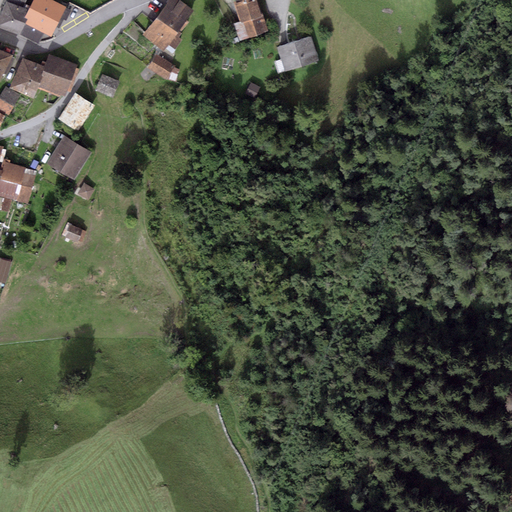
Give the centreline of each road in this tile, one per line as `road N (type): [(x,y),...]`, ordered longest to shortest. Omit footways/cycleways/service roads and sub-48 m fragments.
road 1 (residential): [(0,137),(61,106),(133,3)]
road 2 (tertiary): [(133,3),(52,45),(0,38)]
